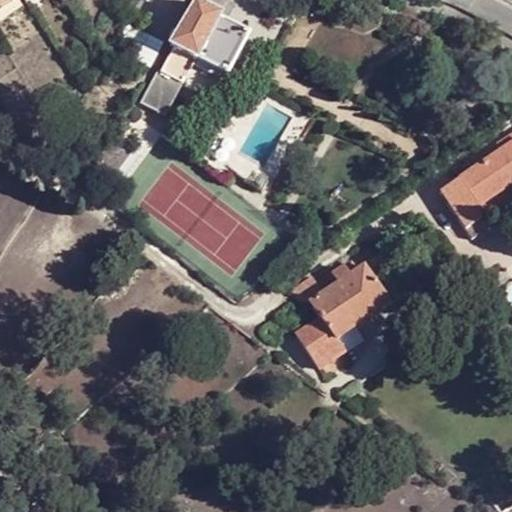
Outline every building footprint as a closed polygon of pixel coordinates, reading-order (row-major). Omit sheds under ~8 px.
[(0,0),(0,10),(15,0),(0,0)] [(222,22),(231,4),(223,0),(197,0),(171,48),(175,50),(161,75),(158,73),(139,105),(165,119),(175,99),(170,96),(177,84),(183,87),(197,61),(227,78),(249,37),(227,25),(222,22)] [(236,7),(231,4),(222,22),(227,25),(236,7)] [(175,99),(183,87),(177,84),(170,96),(175,99)] [(292,119),(262,171),(271,177),(276,180),(310,123),(295,114),(292,119)] [(511,186),(511,136),(496,148),(500,152),(439,193),(471,241),(490,228),(484,219),(478,210),(511,186)] [(115,137),(101,157),(117,168),(131,148),(115,137)] [(262,171),(237,156),(229,169),(244,181),(243,183),(261,193),(271,177),(262,171)] [(117,168),(101,157),(96,164),(112,175),(117,168)] [(484,219),(511,200),(511,186),(478,210),(484,219)] [(349,265),(342,270),(349,280),(355,275),(349,265)] [(349,280),(342,270),(321,284),(327,293),(323,296),(312,280),(291,292),(303,311),(310,306),(321,322),(296,338),(319,373),(344,355),(335,343),(388,308),(363,270),(355,275),(349,280)]
